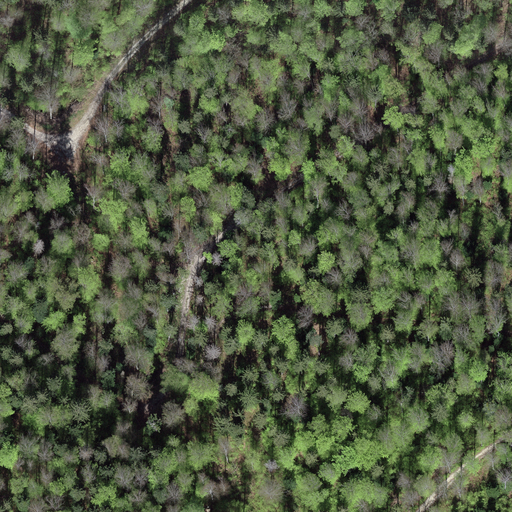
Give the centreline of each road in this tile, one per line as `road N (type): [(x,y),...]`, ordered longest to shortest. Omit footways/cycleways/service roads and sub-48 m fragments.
road 1 (track): [(511,333),(264,307),(227,316),(190,396),(176,413),(155,416),(118,404),(0,317)]
road 2 (track): [(138,412),(175,376),(196,266),(212,242),(511,39)]
road 3 (track): [(186,0),(117,68),(71,138),(48,139),(0,109)]
road 4 (track): [(420,511),(459,471),(511,434)]
